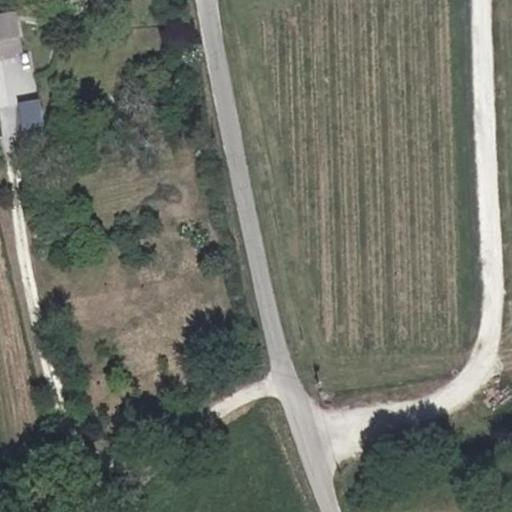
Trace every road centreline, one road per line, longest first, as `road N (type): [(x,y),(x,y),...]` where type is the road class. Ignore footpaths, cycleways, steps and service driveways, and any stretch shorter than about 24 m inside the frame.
road 1 (unknown): [(307,439),(439,410),(486,362),(481,0)]
road 2 (unclassified): [(337,511),(270,351),(216,0)]
